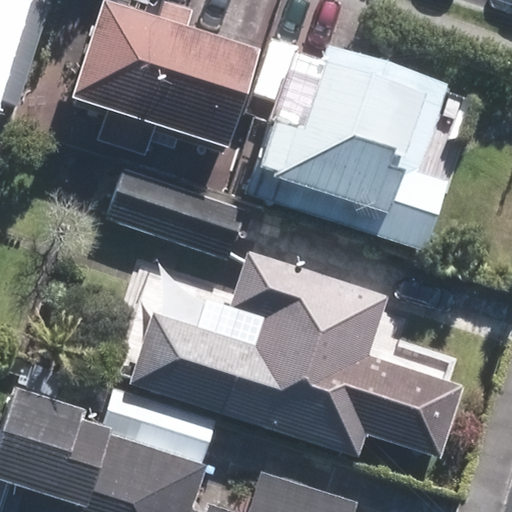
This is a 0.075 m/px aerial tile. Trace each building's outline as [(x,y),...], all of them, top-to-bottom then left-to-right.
[(0,0),(0,104),(17,110),(49,8),(22,0),(0,0)] [(186,43),(194,20),(163,10),(155,32),(103,17),(72,114),(106,125),(97,153),(147,168),(156,142),(228,165),(261,67),(186,43)] [(250,200),(427,258),(449,189),(423,181),(452,91),(331,52),(325,74),(296,64),(277,125),(274,123),(250,200)] [(112,225),(232,263),(249,212),(128,174),(112,225)] [(209,415),(362,464),(369,442),(443,465),(467,392),(372,362),(391,303),(251,258),(236,306),(216,300),(195,365),(222,374),(209,415)] [(359,511),(361,508),(264,477),(252,511),(227,511),(212,507),(210,511),(199,511),(197,511),(209,471),(83,431),(86,420),(18,400),(0,455),(0,511),(359,511)] [(136,443),(210,468),(223,426),(151,401),(136,443)]
